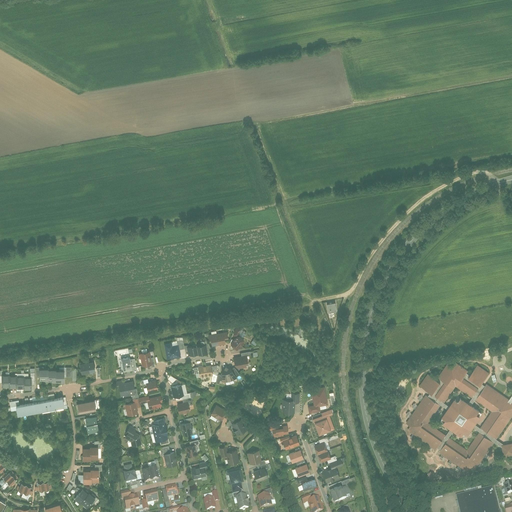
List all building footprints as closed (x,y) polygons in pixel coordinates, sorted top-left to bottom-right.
[(337,301),(329,302),(330,311),(338,310),(337,301)] [(231,340),(231,343),(236,349),(241,346),(244,343),(244,338),(239,335),(241,329),(237,327),(233,335),(236,336),(233,339),(231,340)] [(227,331),(209,334),(211,346),(225,343),(224,338),(228,337),(227,331)] [(177,343),(164,345),(167,361),(181,358),(180,351),(184,350),(183,341),(177,342),(177,343)] [(207,352),(206,343),(196,345),(198,354),(207,352)] [(198,354),(196,345),(187,347),(188,356),(198,354)] [(241,356),(233,357),(234,362),(239,368),(247,367),(246,363),(248,363),(247,355),(250,355),(250,351),(241,353),(241,356)] [(149,352),(139,354),(140,360),(141,360),(142,366),(152,365),(149,352)] [(130,357),(120,359),(121,363),(120,364),(121,370),(123,370),(123,371),(126,371),(136,369),(134,359),(130,360),(130,357)] [(94,362),(87,364),(89,373),(95,372),(94,362)] [(467,472),(470,468),(475,471),(494,443),(501,447),(503,455),(511,453),(511,441),(504,443),(497,439),(511,416),(511,395),(510,399),(488,384),(486,387),(482,384),(489,373),(478,366),(471,375),(467,373),(468,371),(456,362),(453,366),(448,363),(439,377),(441,379),(439,382),(428,374),(420,386),(430,393),(428,397),(426,395),(406,424),(410,426),(407,430),(436,450),(437,448),(441,451),(439,453),(467,472)] [(87,364),(80,365),(82,374),(89,373),(87,364)] [(213,375),(210,364),(198,367),(200,378),(213,375)] [(221,375),(218,374),(217,383),(219,383),(220,381),(225,381),(232,380),(237,377),(240,374),(234,367),(232,369),(229,370),(226,371),(222,371),(221,375)] [(51,369),(41,369),(41,380),(55,380),(55,382),(67,382),(66,371),(59,371),(59,370),(51,370),(51,369)] [(3,388),(9,387),(9,389),(17,388),(17,390),(23,389),(23,390),(32,390),(31,379),(24,379),(24,378),(16,378),(16,377),(10,377),(10,375),(2,376),(3,388)] [(122,382),(115,383),(116,386),(119,385),(121,397),(135,394),(133,381),(122,384),(122,382)] [(156,381),(146,384),(148,393),(158,390),(156,381)] [(181,385),(171,387),(173,398),(184,396),(181,385)] [(307,405),(309,413),(320,411),(319,406),(327,404),(324,387),(311,389),(314,404),(307,405)] [(282,398),(281,412),(294,412),(294,402),(299,402),(299,393),(292,392),(291,399),(282,398)] [(149,396),(139,399),(140,405),(148,404),(149,410),(161,408),(160,403),(162,403),(161,396),(149,399),(149,396)] [(19,401),(9,402),(11,412),(17,411),(17,414),(64,406),(63,397),(20,405),(19,401)] [(133,403),(125,405),(127,416),(138,414),(137,408),(140,407),(139,399),(132,400),(133,403)] [(188,402),(177,405),(179,415),(190,412),(188,402)] [(221,422),(228,411),(217,405),(210,415),(221,422)] [(322,416),(313,419),(318,434),(334,429),(330,416),(333,415),(331,410),(321,413),(322,416)] [(247,430),(242,420),(239,421),(237,416),(234,414),(230,421),(235,423),(232,425),(237,436),(247,430)] [(97,417),(85,420),(87,427),(98,425),(97,417)] [(155,425),(152,426),(155,442),(159,441),(160,446),(169,444),(164,419),(154,421),(155,425)] [(190,422),(180,425),(183,436),(193,434),(190,422)] [(277,424),(268,425),(269,430),(273,429),(274,435),(289,433),(287,424),(277,426),(277,424)] [(98,425),(87,427),(88,435),(100,432),(98,425)] [(127,434),(125,438),(131,442),(132,447),(142,445),(140,435),(135,433),(136,430),(129,426),(126,433),(127,434)] [(299,444),(295,434),(282,439),(286,449),(299,444)] [(83,449),(83,461),(92,461),(92,459),(100,459),(100,442),(94,442),(94,446),(91,446),(91,449),(83,449)] [(321,462),(331,458),(329,450),(327,450),(324,442),(314,445),(317,454),(318,453),(321,462)] [(196,445),(185,448),(187,458),(198,455),(196,445)] [(168,447),(160,449),(162,456),(164,456),(167,468),(178,466),(175,453),(170,454),(168,447)] [(239,462),(237,451),(228,452),(227,447),(219,449),(221,457),(227,456),(229,465),(239,462)] [(303,458),(300,448),(288,453),(292,462),(303,458)] [(259,451),(248,453),(250,464),(261,462),(259,451)] [(331,468),(323,471),(327,482),(339,478),(336,468),(343,466),(341,459),(329,463),(331,468)] [(199,467),(191,469),(194,479),(206,476),(204,468),(207,467),(206,462),(199,464),(199,467)] [(310,471),(306,463),(295,467),(298,476),(310,471)] [(125,471),(123,471),(126,483),(137,480),(135,468),(132,468),(132,464),(124,466),(125,471)] [(159,478),(156,464),(149,466),(152,479),(159,478)] [(84,472),(84,485),(92,484),(92,482),(100,482),(99,470),(101,470),(101,466),(95,466),(95,469),(91,469),(92,471),(84,472)] [(152,479),(149,466),(142,468),(145,481),(152,479)] [(244,482),(241,467),(226,471),(230,484),(231,484),(233,492),(242,490),(240,483),(244,482)] [(264,469),(253,473),(257,482),(268,478),(264,469)] [(13,476),(9,472),(3,478),(7,481),(13,476)] [(16,480),(13,476),(7,481),(11,485),(16,480)] [(317,488),(313,477),(308,479),(307,476),(295,480),(298,486),(301,485),(304,493),(317,488)] [(511,483),(503,486),(505,496),(511,494),(511,483)] [(176,484),(165,486),(168,496),(178,494),(176,484)] [(329,489),(334,502),(346,498),(345,496),(350,495),(346,484),(342,485),(329,489)] [(146,499),(141,500),(143,509),(149,508),(147,502),(158,500),(156,488),(144,491),(146,499)] [(499,511),(494,488),(457,497),(460,511),(499,511)] [(130,489),(120,491),(121,497),(123,497),(126,509),(140,505),(137,493),(131,495),(130,489)] [(212,496),(203,498),(206,509),(216,507),(214,500),(219,499),(217,490),(211,491),(212,496)] [(84,491),(75,499),(81,505),(82,504),(88,510),(97,501),(91,495),(89,496),(84,491)] [(249,507),(246,493),(236,496),(239,509),(249,507)] [(258,495),(260,507),(272,505),(269,493),(258,495)] [(318,511),(324,510),(319,496),(311,499),(309,495),(300,498),(302,504),(308,502),(311,511),(318,511)]
